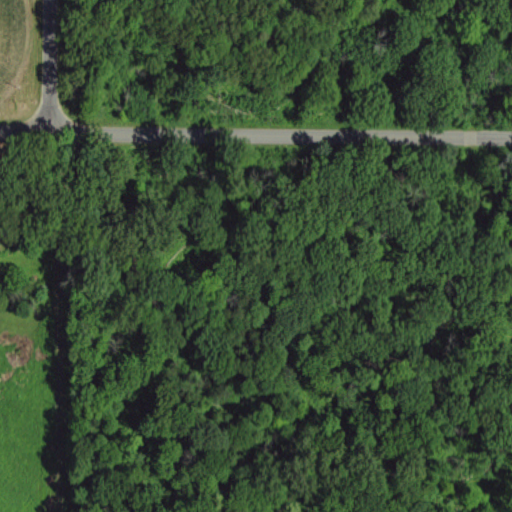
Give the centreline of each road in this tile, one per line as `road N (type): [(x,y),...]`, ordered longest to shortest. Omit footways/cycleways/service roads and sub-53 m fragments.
road 1 (residential): [(60,511),(64,151),(53,114),(52,0)]
road 2 (residential): [(511,141),(0,130)]
